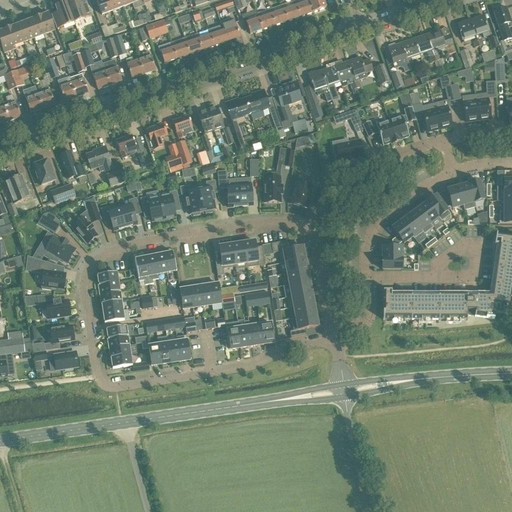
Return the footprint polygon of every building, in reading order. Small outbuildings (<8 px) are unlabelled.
[(78,0),(74,0),(67,3),(74,22),(85,18),(91,16),(86,2),(80,4),(78,0)] [(107,0),(95,0),(102,15),(112,12),(107,0)] [(119,0),(107,0),(112,12),(122,8),(119,0)] [(251,0),(234,0),(238,10),(253,5),(251,0)] [(297,0),(292,2),(294,7),(296,6),(300,17),(313,13),(309,2),(306,3),(299,6),(297,0)] [(305,0),(306,3),(309,2),(313,13),(325,9),(322,0),(305,0)] [(57,13),(52,15),(57,29),(63,27),(74,22),(67,3),(55,7),(57,13)] [(230,3),(215,9),(218,15),(233,10),(230,3)] [(284,5),(280,6),(282,11),(284,11),(287,22),(300,17),(296,6),(294,7),(286,10),(284,5)] [(511,27),(511,26),(506,8),(503,9),(502,7),(496,10),(497,12),(494,13),(504,42),(511,39),(508,29),(511,27)] [(272,9),(267,11),(269,16),(271,15),(275,26),(287,22),(284,11),(282,11),(273,14),(272,9)] [(212,10),(203,14),(205,19),(214,16),(212,10)] [(259,13),(255,15),(256,20),(259,20),(262,30),(275,26),(271,15),(269,16),(261,18),(259,13)] [(48,14),(37,18),(43,35),(54,31),(49,16),(48,14)] [(483,16),(470,21),(475,36),(482,34),(489,32),(483,16)] [(37,18),(27,21),(34,38),(43,35),(37,18)] [(247,18),(242,19),(244,25),(246,24),(249,35),(262,30),(259,20),(256,20),(248,23),(247,18)] [(27,21),(17,25),(24,42),(34,38),(27,21)] [(470,21),(457,25),(462,41),(475,36),(470,21)] [(163,22),(145,27),(149,40),(157,38),(155,33),(166,29),(163,22)] [(17,25),(8,29),(14,46),(24,42),(17,25)] [(224,26),(219,27),(221,32),(223,32),(227,43),(240,38),(236,27),(225,31),(224,26)] [(8,29),(0,31),(0,41),(3,50),(14,46),(8,29)] [(144,29),(138,30),(142,42),(148,41),(144,29)] [(211,30),(207,31),(208,37),(210,36),(214,47),(227,43),(223,32),(221,32),(213,35),(211,30)] [(439,31),(426,36),(432,51),(433,56),(436,62),(440,61),(438,55),(439,54),(438,49),(440,49),(443,57),(447,56),(455,53),(450,36),(442,39),(439,31)] [(102,41),(99,33),(89,37),(93,45),(102,41)] [(199,34),(194,36),(196,41),(198,40),(202,51),(214,47),(210,36),(208,37),(200,39),(199,34)] [(111,37),(113,43),(118,57),(124,55),(120,44),(122,43),(119,35),(111,37)] [(426,36),(413,40),(419,56),(432,51),(426,36)] [(186,38),(182,40),(183,45),(185,44),(189,55),(202,51),(198,40),(196,41),(188,43),(186,38)] [(496,38),(489,40),(492,50),(499,48),(496,38)] [(413,40),(401,44),(406,60),(419,56),(413,40)] [(118,57),(113,43),(107,45),(112,59),(118,57)] [(173,43),(169,44),(171,49),(173,49),(177,60),(189,55),(185,44),(183,45),(175,48),(173,43)] [(389,48),(388,49),(393,65),(394,64),(395,69),(404,66),(406,72),(410,71),(408,65),(406,60),(401,44),(395,46),(394,44),(388,46),(389,48)] [(351,46),(341,46),(342,54),(352,53),(351,46)] [(161,47),(157,48),(159,54),(160,54),(164,64),(177,60),(173,49),(171,49),(163,52),(161,47)] [(477,51),(478,58),(490,57),(489,49),(477,51)] [(467,50),(459,53),(463,62),(471,60),(467,50)] [(89,52),(80,55),(85,69),(90,67),(93,74),(92,74),(98,91),(110,87),(105,73),(101,63),(93,65),(89,52)] [(144,59),(138,61),(143,75),(155,71),(150,57),(148,53),(143,55),(144,59)] [(80,55),(72,57),(78,74),(86,72),(85,69),(80,55)] [(360,58),(347,63),(352,78),(372,72),(368,61),(362,63),(360,58)] [(132,59),(125,61),(127,65),(126,65),(131,79),(143,75),(138,61),(133,63),(132,59)] [(504,81),(503,59),(494,61),(495,81),(504,81)] [(52,60),(46,62),(52,79),(58,77),(52,60)] [(341,62),(333,64),(340,83),(352,78),(347,63),(342,64),(341,62)] [(110,71),(105,73),(110,87),(122,83),(117,68),(116,69),(115,64),(109,67),(110,71)] [(333,85),(340,83),(333,64),(326,67),(327,69),(321,71),(332,101),(338,99),(333,85)] [(384,64),(374,67),(380,84),(390,81),(384,64)] [(47,69),(42,70),(47,85),(52,83),(47,69)] [(458,73),(459,78),(465,77),(472,76),(471,69),(458,73)] [(332,101),(321,71),(316,73),(315,71),(308,74),(309,76),(308,76),(312,87),(305,89),(311,109),(319,107),(314,93),(317,93),(318,96),(324,94),(327,103),(332,101)] [(18,72),(11,74),(16,88),(23,86),(18,72)] [(402,72),(391,75),(396,89),(406,85),(402,72)] [(16,88),(11,74),(4,76),(10,91),(16,88)] [(76,82),(71,84),(76,98),(88,94),(82,74),(74,77),(76,82)] [(64,82),(58,84),(60,88),(59,88),(64,103),(76,98),(71,84),(66,86),(64,82)] [(486,95),(475,97),(478,121),(490,119),(488,100),(496,98),(494,82),(484,84),(486,95)] [(284,88),(275,91),(281,108),(289,105),(288,103),(300,99),(294,83),(283,86),(284,88)] [(457,86),(451,87),(454,101),(460,100),(457,86)] [(454,101),(451,87),(445,88),(448,102),(454,101)] [(43,94),(38,95),(42,110),(54,106),(50,91),(49,92),(47,88),(42,90),(43,94)] [(30,90),(23,92),(26,100),(30,114),(42,110),(38,95),(32,97),(30,90)] [(255,96),(245,100),(250,115),(269,108),(263,91),(254,94),(255,96)] [(9,106),(4,108),(9,122),(21,118),(12,96),(6,98),(9,106)] [(478,121),(475,97),(462,99),(466,123),(478,121)] [(234,101),(225,104),(231,121),(250,115),(245,100),(235,103),(234,101)] [(445,102),(433,105),(439,129),(452,126),(445,102)] [(439,129),(433,105),(422,108),(421,105),(412,108),(416,121),(424,119),(427,133),(439,129)] [(208,110),(207,111),(214,131),(223,128),(216,108),(214,108),(213,107),(209,109),(208,110)] [(0,125),(9,122),(4,108),(0,109),(0,125)] [(411,108),(404,110),(406,116),(402,117),(389,121),(396,143),(401,142),(401,140),(409,137),(405,124),(408,123),(415,121),(411,108)] [(275,109),(269,111),(276,129),(282,127),(275,109)] [(289,121),(285,109),(277,112),(281,123),(289,121)] [(200,113),(198,114),(205,134),(214,131),(207,111),(205,111),(204,110),(200,112),(200,113)] [(357,117),(354,111),(340,116),(343,122),(350,120),(356,132),(362,129),(357,117)] [(188,117),(173,122),(179,140),(186,138),(185,135),(193,132),(188,117)] [(304,121),(292,124),(295,135),(307,132),(304,121)] [(396,143),(389,121),(376,126),(372,128),(369,122),(363,125),(369,138),(375,135),(375,134),(378,133),(382,146),(391,143),(391,145),(396,143)] [(163,126),(147,131),(154,150),(161,148),(158,139),(167,136),(163,126)] [(282,127),(276,129),(279,139),(285,137),(282,127)] [(229,129),(223,131),(228,146),(234,144),(229,129)] [(238,132),(231,135),(236,149),(243,147),(238,132)] [(132,136),(116,142),(122,160),(129,157),(127,150),(135,147),(132,136)] [(206,136),(201,138),(206,153),(212,151),(206,136)] [(310,144),(308,136),(298,139),(297,139),(295,149),(301,147),(310,144)] [(363,158),(360,142),(349,144),(348,141),(337,143),(338,146),(337,146),(338,154),(334,155),(336,164),(363,158)] [(183,142),(175,145),(182,167),(190,164),(183,142)] [(182,167),(175,145),(167,148),(170,157),(164,159),(167,171),(174,169),(182,167)] [(97,152),(86,155),(93,175),(104,171),(105,172),(113,170),(105,147),(96,150),(97,152)] [(142,147),(136,149),(140,160),(146,158),(142,147)] [(197,158),(202,156),(199,149),(194,151),(197,158)] [(294,152),(286,151),(284,167),(292,168),(294,152)] [(71,152),(59,157),(68,180),(76,177),(77,180),(86,176),(82,167),(77,169),(71,152)] [(47,161),(33,166),(40,185),(54,180),(47,161)] [(258,161),(250,161),(250,178),(259,177),(258,161)] [(215,173),(215,170),(213,164),(210,165),(201,168),(203,173),(208,172),(209,175),(215,173)] [(120,171),(101,178),(104,186),(123,180),(120,171)] [(240,207),(238,181),(227,181),(226,172),(218,173),(219,189),(227,188),(228,208),(240,207)] [(266,179),(264,179),(264,203),(281,203),(281,195),(282,195),(282,186),(281,186),(280,179),(276,179),(276,174),(266,174),(266,179)] [(22,176),(4,183),(13,205),(30,198),(22,176)] [(312,181),(300,178),(298,183),(296,183),(291,204),(308,208),(313,187),(311,186),(312,181)] [(252,206),(250,180),(238,181),(240,207),(252,206)] [(485,200),(482,192),(484,192),(482,185),(481,186),(479,181),(468,184),(469,185),(473,202),(474,203),(485,200)] [(207,187),(198,189),(202,213),(205,212),(206,215),(212,213),(212,211),(215,211),(213,201),(214,201),(213,194),(216,193),(214,182),(207,183),(207,187)] [(473,202),(469,185),(468,184),(458,187),(458,188),(463,205),(463,206),(474,203),(473,202)] [(71,186),(65,188),(70,200),(75,198),(71,186)] [(202,213),(198,189),(189,191),(188,187),(180,188),(183,201),(186,201),(187,208),(188,207),(190,215),(193,215),(193,217),(200,216),(200,214),(202,213)] [(463,205),(458,188),(458,187),(447,190),(450,200),(445,201),(449,208),(452,207),(452,209),(463,206),(463,205)] [(70,200),(65,188),(51,193),(55,205),(70,200)] [(326,192),(317,190),(313,205),(321,207),(326,192)] [(170,196),(159,199),(164,220),(175,218),(174,212),(180,210),(176,192),(170,194),(170,196)] [(446,209),(449,208),(445,201),(442,203),(436,196),(427,202),(439,218),(438,218),(441,222),(451,215),(446,209)] [(164,220),(159,199),(148,201),(147,198),(141,200),(145,218),(151,217),(152,223),(164,220)] [(130,205),(119,208),(125,229),(137,225),(133,213),(140,211),(136,199),(129,201),(130,205)] [(439,218),(427,202),(419,209),(430,224),(438,218),(439,218)] [(91,223),(101,220),(95,205),(85,208),(87,212),(70,226),(77,235),(78,234),(87,245),(98,236),(89,225),(91,223)] [(125,229),(119,208),(108,211),(107,208),(101,210),(104,221),(110,219),(114,232),(125,229)] [(430,224),(419,209),(410,215),(410,216),(423,233),(422,233),(424,235),(433,228),(430,224)] [(60,223),(50,212),(44,214),(38,224),(54,233),(60,223)] [(511,224),(511,212),(504,213),(504,212),(499,212),(499,224),(511,224)] [(423,233),(410,216),(410,215),(401,222),(413,237),(412,238),(414,240),(422,233),(423,233)] [(413,237),(401,222),(392,228),(398,236),(392,241),(399,244),(402,242),(404,244),(412,238),(413,237)] [(4,227),(0,228),(0,237),(15,233),(12,225),(4,227)] [(59,259),(67,264),(76,250),(68,245),(69,244),(62,239),(61,241),(49,233),(42,244),(48,248),(44,254),(57,262),(59,259)] [(511,309),(511,300),(511,237),(496,235),(495,242),(500,242),(500,246),(492,297),(450,297),(412,297),(391,297),(383,297),(383,320),(445,321),(466,321),(467,321),(467,316),(475,317),(475,318),(475,317),(494,320),(496,306),(511,309)] [(402,259),(402,248),(399,248),(399,244),(392,241),(392,248),(382,248),(382,259),(383,259),(401,259),(402,259)] [(255,242),(243,244),(247,268),(265,266),(262,247),(256,248),(255,242)] [(281,265),(285,264),(285,263),(305,259),(303,248),(288,250),(286,242),(271,245),(273,254),(278,253),(281,265)] [(247,268),(243,244),(232,245),(235,268),(236,270),(247,268)] [(235,268),(232,245),(219,247),(221,261),(215,262),(217,277),(223,276),(222,270),(235,268)] [(172,252),(163,254),(167,274),(176,272),(172,252)] [(157,276),(167,274),(163,254),(153,256),(157,276)] [(157,276),(153,256),(144,258),(148,278),(157,276)] [(20,257),(6,261),(6,263),(8,263),(16,261),(17,267),(18,268),(23,267),(20,257)] [(148,278),(144,258),(134,260),(138,280),(148,278)] [(306,265),(305,259),(285,263),(285,264),(287,274),(309,270),(308,264),(306,265)] [(402,270),(402,259),(401,259),(383,259),(382,259),(382,270),(402,270)] [(55,266),(40,261),(38,273),(43,274),(41,287),(42,287),(42,290),(51,291),(51,288),(63,290),(63,288),(65,288),(66,281),(64,280),(65,275),(53,273),(55,266)] [(310,276),(309,270),(287,274),(289,286),(309,282),(308,277),(310,276)] [(117,273),(97,276),(99,286),(118,283),(117,273)] [(272,277),(268,278),(270,289),(277,288),(276,276),(272,277)] [(312,294),(309,282),(289,286),(292,297),(312,294)] [(120,292),(118,283),(99,286),(100,295),(120,292)] [(266,283),(250,286),(250,289),(250,292),(267,289),(266,283)] [(218,285),(209,286),(212,306),(221,304),(218,285)] [(212,306),(209,286),(199,288),(202,307),(212,306)] [(202,307),(199,288),(190,289),(193,309),(202,307)] [(193,309),(190,289),(180,290),(183,310),(193,309)] [(121,302),(120,292),(100,295),(101,305),(121,302)] [(314,304),(312,294),(292,297),(287,298),(289,310),(294,309),(294,308),(314,304)] [(52,296),(38,297),(40,310),(47,309),(48,320),(70,317),(68,301),(60,302),(53,303),(52,296)] [(123,311),(121,302),(101,305),(103,314),(123,311)] [(316,315),(314,304),(294,308),(294,309),(296,318),(296,319),(316,315)] [(124,321),(123,311),(103,314),(104,324),(124,321)] [(318,327),(316,315),(296,319),(296,318),(291,319),(293,331),(290,332),(291,339),(306,336),(305,329),(318,327)] [(184,318),(173,319),(175,329),(185,328),(185,326),(184,318)] [(173,319),(164,321),(166,331),(175,329),(173,319)] [(224,320),(217,321),(218,328),(225,327),(224,320)] [(164,321),(155,322),(156,332),(166,331),(164,321)] [(155,322),(145,324),(147,334),(156,332),(155,322)] [(238,329),(239,329),(238,324),(226,325),(230,350),(241,349),(238,329)] [(271,324),(260,326),(263,345),(274,344),(271,324)] [(195,325),(185,326),(185,328),(186,333),(196,332),(195,325)] [(44,345),(45,352),(60,349),(59,344),(74,341),(71,326),(50,330),(52,344),(44,345)] [(263,345),(260,326),(249,327),(252,347),(263,345)] [(126,327),(106,330),(108,340),(128,337),(126,327)] [(252,347),(249,327),(239,329),(238,329),(241,349),(252,347)] [(176,338),(177,343),(180,362),(190,361),(187,336),(176,338)] [(129,346),(128,337),(108,340),(109,349),(129,346)] [(32,353),(31,343),(23,344),(22,339),(0,342),(0,356),(12,355),(20,354),(30,353),(32,353)] [(177,343),(168,344),(171,364),(180,362),(177,343)] [(171,364),(168,344),(158,345),(161,365),(171,364)] [(161,365),(158,345),(148,347),(151,367),(161,365)] [(130,356),(129,346),(109,349),(111,359),(130,356)] [(45,352),(33,354),(35,363),(47,361),(45,352)] [(54,357),(49,358),(50,363),(55,362),(56,371),(65,370),(65,372),(73,371),(72,369),(78,368),(75,353),(54,356),(54,357)] [(0,378),(7,377),(6,368),(13,367),(12,355),(0,356),(0,378)] [(132,366),(130,356),(111,359),(112,370),(132,367),(132,366)] [(149,370),(148,363),(132,366),(132,367),(133,373),(149,370)]
